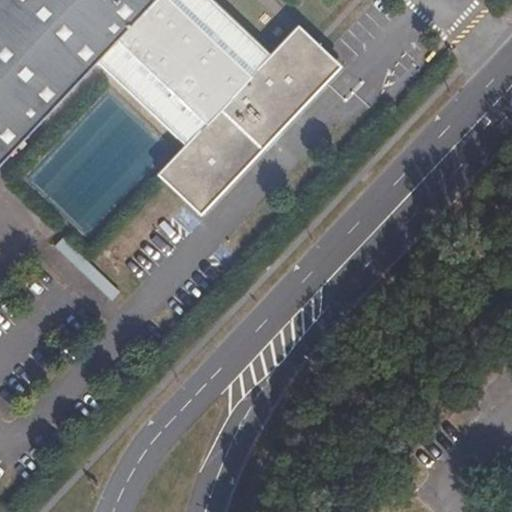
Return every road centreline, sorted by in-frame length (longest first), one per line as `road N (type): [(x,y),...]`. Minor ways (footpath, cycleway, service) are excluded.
road 1 (tertiary): [(464,139),(160,435),(118,511)]
road 2 (tertiary): [(211,511),(228,464),(278,381),(464,139)]
road 3 (unclassified): [(461,511),(438,490),(511,419)]
